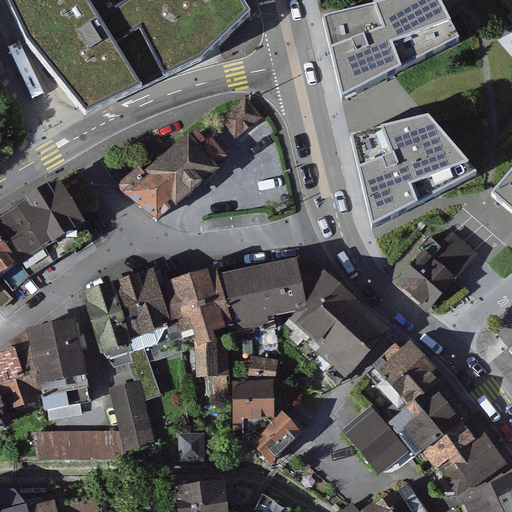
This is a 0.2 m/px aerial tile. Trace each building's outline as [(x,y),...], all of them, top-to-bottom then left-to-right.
[(3,0),(25,44),(79,110),(94,102),(199,58),(247,17),(236,0),(3,0)] [(341,105),(402,76),(400,69),(460,39),(436,0),(416,0),(375,11),(373,4),(322,16),(341,105)] [(248,100),(221,121),(234,138),(261,118),(248,100)] [(209,113),(118,186),(157,222),(224,171),(217,159),(238,143),(209,113)] [(415,203),(473,172),(427,121),(378,128),(387,158),(355,172),(369,230),(416,209),(415,203)] [(511,171),(493,197),(511,214),(511,171)] [(54,183),(0,216),(0,246),(14,264),(28,278),(89,242),(54,183)] [(401,277),(434,304),(465,268),(476,255),(443,227),(401,277)] [(0,246),(0,274),(14,264),(0,246)] [(298,263),(214,275),(231,329),(279,319),(281,314),(304,308),(298,263)] [(214,275),(165,291),(177,329),(186,357),(235,341),(231,329),(214,275)] [(118,289),(135,342),(177,329),(165,291),(160,276),(118,289)] [(332,282),(291,324),(342,375),(383,333),(332,282)] [(118,289),(87,299),(108,363),(139,354),(135,342),(118,289)] [(93,407),(79,325),(29,333),(43,415),(93,407)] [(438,384),(441,382),(400,344),(369,371),(404,413),(438,384)] [(19,356),(0,360),(0,392),(12,415),(28,411),(18,377),(24,375),(19,356)] [(270,383),(228,385),(230,422),(272,420),(270,383)] [(467,418),(438,384),(404,413),(392,423),(414,451),(423,445),(458,423),(467,418)] [(113,392),(126,455),(153,450),(139,386),(113,392)] [(0,429),(16,421),(12,415),(0,392),(0,429)] [(345,430),(382,476),(410,453),(374,407),(345,430)] [(248,444),(269,465),(300,435),(280,414),(248,444)] [(456,498),(503,467),(481,438),(471,444),(458,423),(423,445),(456,498)] [(120,435),(37,435),(36,463),(120,463),(120,435)] [(201,436),(177,436),(177,460),(201,460),(201,436)] [(458,501),(464,511),(511,511),(511,490),(504,476),(458,501)] [(224,511),(220,485),(172,493),(175,511),(224,511)] [(410,511),(395,491),(360,511),(410,511)] [(92,511),(89,498),(46,507),(47,511),(92,511)] [(45,502),(4,511),(47,511),(46,507),(45,502)]
